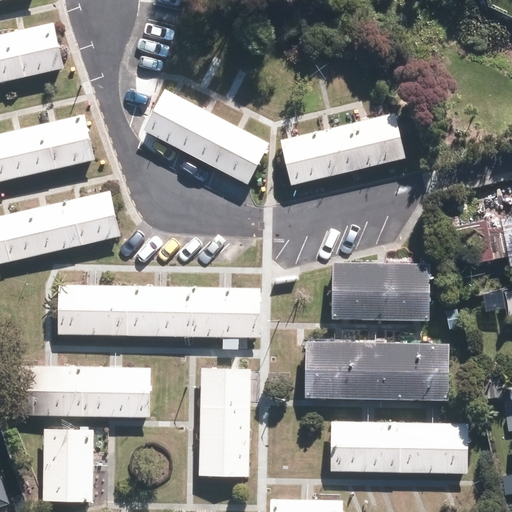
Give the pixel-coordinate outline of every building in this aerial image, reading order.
[(58,25),(0,39),(0,75),(66,59),(58,25)] [(270,145),(169,93),(153,123),(255,175),(270,145)] [(88,118),(0,137),(0,176),(97,155),(88,118)] [(399,122),(287,146),(294,180),(407,156),(399,122)] [(116,194),(0,222),(0,258),(124,227),(116,194)] [(433,273),(339,271),(338,311),(433,313),(433,273)] [(265,294),(64,289),(63,328),(264,333),(265,294)] [(452,350),(310,349),(310,390),(452,391),(452,350)] [(154,372),(33,371),(33,411),(154,412),(154,372)] [(256,373),(213,371),(209,471),(251,473),(256,373)] [(96,429),(55,428),(54,498),(94,499),(96,429)] [(469,430),(335,428),(335,465),(468,467),(469,430)] [(0,464),(0,501),(11,498),(0,464)] [(347,511),(348,503),(275,503),(274,511),(347,511)]
